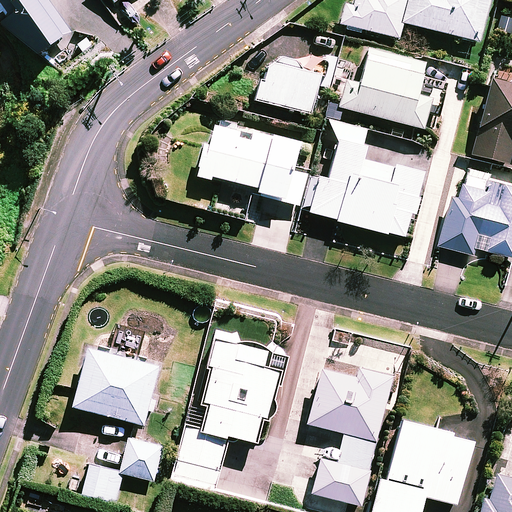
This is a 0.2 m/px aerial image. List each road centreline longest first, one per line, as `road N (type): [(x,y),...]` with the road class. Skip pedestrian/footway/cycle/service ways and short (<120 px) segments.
road 1 (residential): [(64,219),(511,330)]
road 2 (tertiary): [(260,0),(104,122),(64,219)]
road 3 (tertiary): [(64,219),(0,396)]
